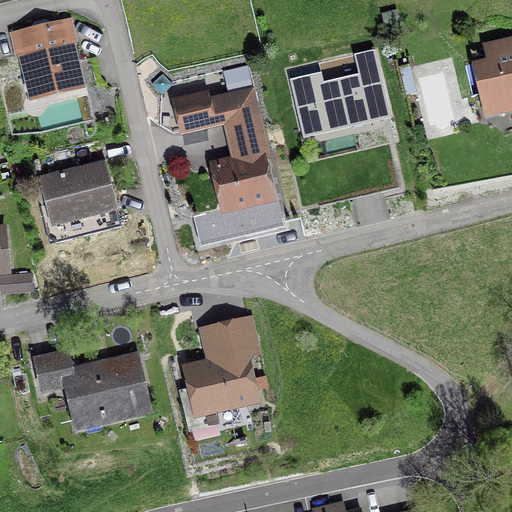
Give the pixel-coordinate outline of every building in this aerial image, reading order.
[(67,22),(17,34),(30,92),(81,80),(67,22)] [(490,62),(473,67),(485,111),(511,104),(511,39),(486,47),(490,62)] [(319,72),(289,79),(302,134),(386,114),(371,50),(355,54),(360,76),(322,85),(319,72)] [(236,160),(216,165),(226,208),(211,212),(218,242),(277,228),(276,224),(284,222),(271,167),(263,170),(260,155),(266,154),(256,113),(250,115),(245,93),(201,103),(200,96),(175,102),(182,131),(207,126),(205,119),(225,114),(236,160)] [(40,175),(49,217),(109,204),(100,163),(40,175)] [(31,278),(0,278),(0,290),(31,290),(31,278)] [(187,368),(196,410),(256,397),(247,356),(256,354),(248,320),(202,330),(209,363),(187,368)] [(65,352),(33,360),(39,382),(62,376),(74,424),(147,406),(135,357),(71,373),(65,352)]
